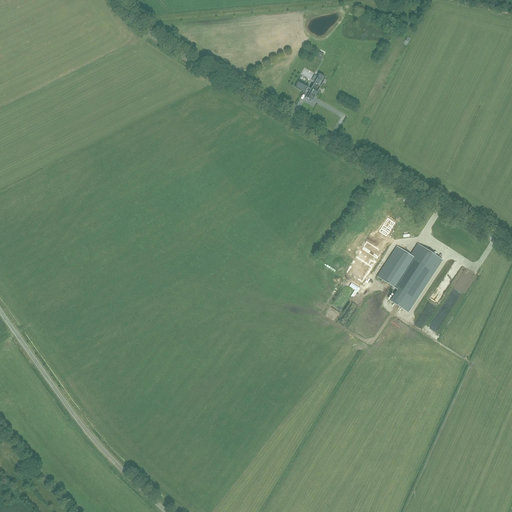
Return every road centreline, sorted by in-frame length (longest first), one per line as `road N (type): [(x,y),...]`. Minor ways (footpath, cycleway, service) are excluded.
road 1 (unclassified): [(511,246),(163,45),(119,0)]
road 2 (unclassified): [(164,511),(92,437),(0,311)]
